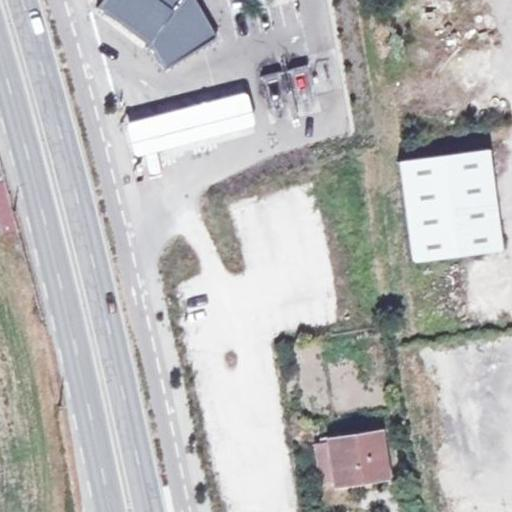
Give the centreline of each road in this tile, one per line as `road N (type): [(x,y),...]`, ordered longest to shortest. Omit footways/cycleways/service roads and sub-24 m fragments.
road 1 (primary): [(147,511),(20,0)]
road 2 (tertiary): [(185,511),(59,0)]
road 3 (primary): [(0,62),(109,511)]
